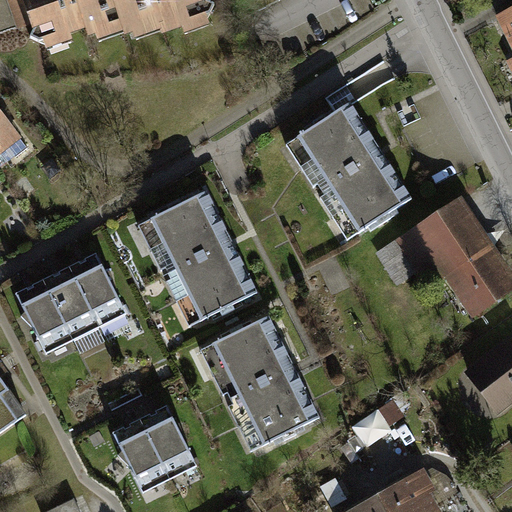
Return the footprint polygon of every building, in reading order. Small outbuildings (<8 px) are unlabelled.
[(14,0),(23,26),(39,21),(31,37),(48,46),(69,38),(68,35),(97,25),(102,39),(129,29),(132,37),(163,26),(165,33),(184,26),(185,30),(209,21),(217,4),(208,0),(14,0)] [(511,9),(494,19),(511,56),(511,9)] [(355,106),(287,150),(348,243),(416,200),(355,106)] [(0,163),(25,143),(0,110),(0,163)] [(197,195),(148,220),(198,317),(247,292),(197,195)] [(511,280),(456,195),(371,250),(394,285),(414,272),(425,289),(440,279),(466,319),(511,288),(511,280)] [(17,302),(40,351),(120,313),(96,264),(17,302)] [(259,328),(208,351),(254,451),(305,427),(259,328)] [(511,340),(467,374),(495,412),(511,399),(511,340)] [(0,429),(13,421),(0,402),(0,429)] [(164,408),(113,434),(142,491),(193,465),(164,408)] [(423,472),(347,511),(434,511),(424,493),(432,488),(423,472)] [(81,511),(75,501),(49,511),(81,511)]
